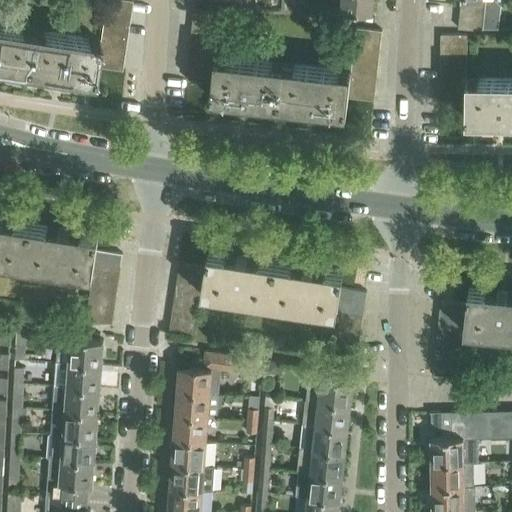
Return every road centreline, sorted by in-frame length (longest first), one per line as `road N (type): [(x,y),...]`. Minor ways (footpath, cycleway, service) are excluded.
road 1 (residential): [(154,168),(138,511)]
road 2 (tertiary): [(400,209),(154,168)]
road 3 (residential): [(400,209),(410,0)]
road 4 (residential): [(397,392),(400,209)]
road 5 (residential): [(154,168),(162,0)]
road 6 (residential): [(399,511),(397,392)]
